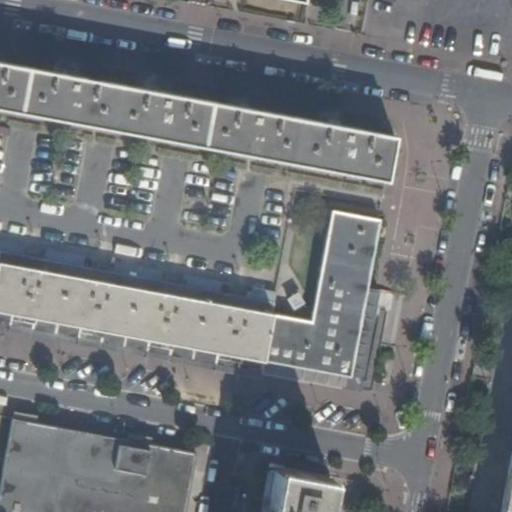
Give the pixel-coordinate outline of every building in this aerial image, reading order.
[(394,116),(0,41),(0,104),(381,172),(394,116)] [(380,235),(393,237),(396,220),(336,208),(315,318),(277,312),(278,300),(276,300),(265,359),(354,376),(380,235)] [(263,370),(261,381),(362,399),(364,384),(393,237),(380,235),(354,376),(265,359),(263,370)] [(0,332),(5,334),(7,322),(263,370),(265,359),(276,300),(0,248),(0,332)] [(0,332),(0,342),(12,344),(13,336),(209,372),(261,381),(263,370),(7,322),(5,334),(0,332)] [(9,511),(190,511),(202,451),(19,417),(2,511),(9,511)] [(511,511),(511,447),(499,511),(511,511)] [(270,511),(327,511),(335,476),(279,465),(270,511)]
